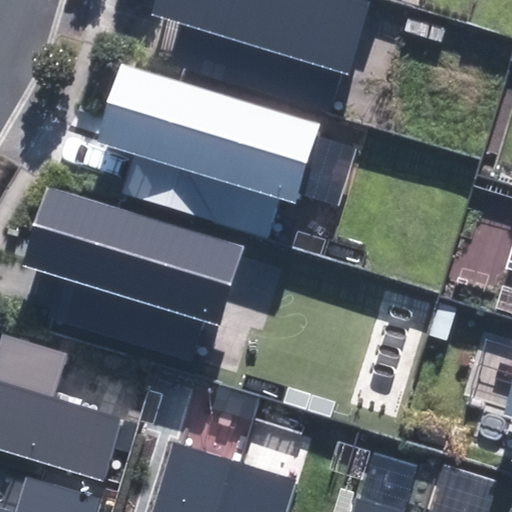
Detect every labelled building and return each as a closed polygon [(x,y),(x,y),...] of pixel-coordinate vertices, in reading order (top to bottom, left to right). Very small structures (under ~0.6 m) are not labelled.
[(350,0),(165,0),(159,19),(352,83),(377,9),(350,0)] [(126,198),(270,247),(286,202),(308,209),(333,135),(133,73),(106,152),(138,163),(126,198)] [(254,252),(60,188),(33,272),(226,336),(254,252)] [(4,339),(0,351),(0,453),(114,490),(148,384),(4,339)] [(287,511),(294,480),(178,451),(164,511),(287,511)] [(8,511),(0,509),(0,511),(104,511),(106,508),(31,484),(21,511),(8,511)] [(420,511),(365,498),(361,511),(420,511)]
